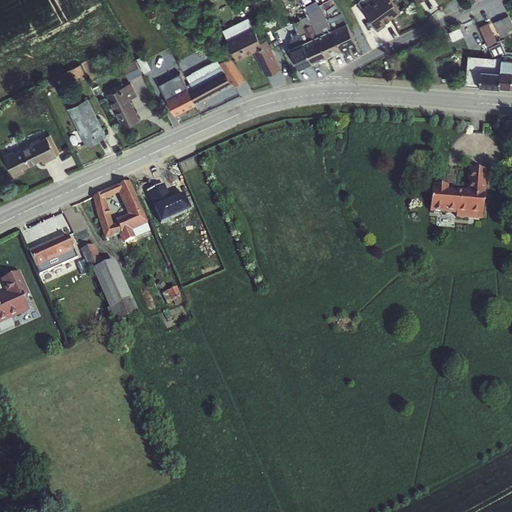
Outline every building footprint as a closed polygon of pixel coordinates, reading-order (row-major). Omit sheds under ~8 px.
[(326,18),(331,29),(346,22),(341,11),(333,0),(327,0),(323,2),(329,16),(326,18)] [(370,2),(362,7),(361,8),(378,31),(386,25),(384,23),(400,11),(391,0),(376,0),(371,4),(370,2)] [(297,33),(301,43),(317,35),(311,23),(300,4),(294,7),(297,15),(295,16),(297,21),(292,23),(297,33)] [(311,23),(317,35),(331,29),(326,18),(319,7),(314,10),(316,12),(314,13),(318,20),(311,23)] [(511,23),(508,15),(493,23),(500,37),(511,31),(511,23)] [(331,29),(341,51),(356,44),(346,22),(331,29)] [(488,23),(479,27),(488,46),(497,42),(488,23)] [(253,27),(226,40),(236,59),(254,50),(266,75),(280,68),(266,39),(261,42),(253,27)] [(460,27),(448,32),(452,41),(464,36),(460,27)] [(317,35),(326,57),(341,51),(331,29),(317,35)] [(301,43),(297,33),(295,34),(293,35),(291,37),(290,39),(289,41),(288,44),(288,47),(289,48),(301,43)] [(301,43),(312,64),(326,57),(317,35),(301,43)] [(301,43),(289,48),(299,69),(312,64),(301,43)] [(144,54),(136,58),(143,73),(151,69),(144,54)] [(501,58),(500,67),(511,68),(511,54),(506,54),(501,54),(501,58)] [(499,71),(500,67),(501,58),(493,58),(468,55),(465,85),(479,86),(481,69),(499,71)] [(219,63),(225,72),(233,84),(234,86),(245,79),(229,56),(219,63)] [(135,59),(121,66),(128,80),(142,74),(135,59)] [(188,89),(189,91),(225,72),(219,63),(217,59),(186,76),(192,87),(188,89)] [(80,64),(66,71),(71,80),(84,73),(80,64)] [(511,68),(500,67),(499,71),(499,88),(511,89),(511,75),(511,68)] [(481,69),(479,86),(499,88),(499,71),(481,69)] [(189,91),(196,104),(233,84),(225,72),(189,91)] [(165,99),(175,93),(167,79),(158,84),(165,99)] [(131,82),(106,94),(122,128),(139,120),(129,100),(137,95),(131,82)] [(175,93),(165,99),(174,115),(196,104),(189,91),(188,89),(187,87),(175,93)] [(88,98),(67,108),(86,146),(106,136),(88,98)] [(13,151),(3,155),(13,177),(24,172),(22,169),(42,159),(44,163),(56,156),(47,136),(40,139),(39,138),(29,143),(30,145),(14,152),(13,151)] [(431,188),(429,212),(456,215),(455,219),(482,221),(486,171),(468,169),(466,191),(448,190),(448,186),(433,185),(433,188),(431,188)] [(146,225),(148,225),(137,202),(129,183),(92,198),(95,210),(96,215),(104,240),(117,236),(121,244),(132,239),(135,238),(132,231),(146,225)] [(67,234),(28,252),(35,268),(74,251),(67,234)] [(91,271),(103,266),(93,244),(80,250),(90,273),(92,272),(91,271)] [(91,271),(92,272),(108,309),(106,310),(111,322),(114,320),(115,324),(138,314),(114,261),(103,266),(91,271)] [(5,292),(0,294),(0,323),(29,311),(23,298),(29,295),(19,272),(0,280),(5,292)] [(129,318),(118,323),(122,331),(135,326),(132,320),(131,321),(129,318)]
